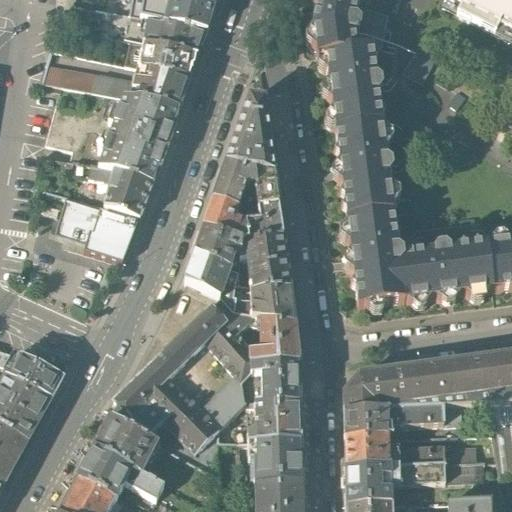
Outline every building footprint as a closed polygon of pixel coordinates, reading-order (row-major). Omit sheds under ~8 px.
[(212,15),(217,0),(112,0),(131,3),(169,8),(212,15)] [(316,65),(325,63),(371,58),(380,57),(388,23),(356,12),(361,1),(357,0),(318,0),(315,15),(311,32),(313,45),(314,55),(316,65)] [(511,0),(447,0),(444,6),(459,13),(456,21),(494,41),(498,34),(511,41),(511,0)] [(162,32),(169,8),(131,3),(128,25),(162,32)] [(169,8),(162,32),(205,40),(212,15),(169,8)] [(162,32),(128,25),(111,22),(110,31),(126,34),(123,49),(142,53),(196,64),(205,40),(162,32)] [(196,64),(142,53),(136,77),(140,78),(188,87),(196,64)] [(380,131),(371,58),(325,63),(330,100),(334,137),(380,131)] [(403,80),(422,88),(431,66),(411,58),(403,80)] [(89,101),(92,101),(94,88),(100,84),(46,75),(41,92),(89,101)] [(188,87),(140,78),(138,90),(133,89),(133,91),(100,84),(94,88),(92,101),(121,107),(135,110),(177,119),(188,87)] [(83,120),(55,112),(44,153),(72,158),(69,172),(97,178),(102,163),(96,161),(102,146),(107,147),(112,134),(106,132),(112,116),(118,118),(121,107),(92,101),(89,101),(83,120)] [(102,163),(97,178),(113,182),(151,194),(177,119),(135,110),(121,107),(118,118),(112,116),(106,132),(112,134),(107,147),(102,146),(96,161),(102,163)] [(243,179),(273,182),(263,109),(247,107),(231,157),(226,173),(243,179)] [(392,219),(380,131),(334,137),(340,181),(345,225),(392,219)] [(97,178),(69,172),(67,172),(64,184),(109,195),(103,219),(138,229),(151,194),(113,182),(97,178)] [(218,195),(212,210),(236,218),(244,197),(254,195),(253,180),(243,179),(226,173),(224,177),(218,195)] [(273,182),(253,180),(254,195),(256,217),(277,215),(273,185),(273,182)] [(98,219),(64,210),(53,245),(85,254),(83,257),(82,261),(121,273),(137,230),(98,219)] [(206,229),(203,239),(234,248),(240,231),(232,228),(236,218),(212,210),(210,214),(206,229)] [(241,252),(281,246),(279,233),(277,215),(256,217),(258,229),(240,231),(234,248),(241,252)] [(397,261),(392,219),(345,225),(351,270),(357,314),(403,308),(397,261)] [(200,244),(194,265),(230,281),(235,265),(244,269),(241,252),(234,248),(203,239),(200,244)] [(244,269),(249,300),(290,297),(285,269),(281,246),(241,252),(244,269)] [(511,246),(486,250),(492,297),(511,293),(511,246)] [(447,302),(492,297),(486,250),(397,261),(403,308),(447,302)] [(186,286),(183,292),(217,309),(232,322),(235,309),(232,308),(235,293),(238,285),(230,281),(194,265),(186,286)] [(290,297),(249,300),(248,324),(249,326),(251,327),(257,328),(294,332),(292,324),(290,297)] [(112,411),(116,415),(109,428),(145,447),(162,431),(192,464),(244,413),(241,392),(249,383),(248,372),(247,372),(246,360),(251,360),(236,344),(251,327),(249,326),(248,324),(232,322),(217,309),(214,312),(134,392),(124,400),(112,411)] [(247,372),(248,372),(298,370),(297,359),(294,332),(257,328),(257,360),(251,360),(246,360),(247,372)] [(342,407),(342,415),(470,412),(486,412),(496,466),(499,487),(511,485),(511,366),(511,358),(491,360),(359,377),(342,397),(342,407)] [(11,378),(6,388),(50,410),(61,388),(21,368),(18,367),(11,378)] [(260,411),(299,411),(298,391),(298,378),(298,370),(248,372),(249,383),(259,383),(260,411)] [(0,392),(0,437),(26,452),(50,410),(6,388),(3,386),(0,392)] [(246,438),(246,449),(252,449),(300,448),(300,440),(299,411),(260,411),(252,411),(253,438),(246,438)] [(470,412),(342,415),(342,424),(343,445),(388,443),(386,433),(471,432),(470,412)] [(109,428),(108,428),(99,444),(92,458),(142,483),(157,453),(145,447),(109,428)] [(0,494),(2,495),(26,452),(0,437),(0,494)] [(388,443),(343,445),(344,463),(345,475),(479,469),(478,448),(389,452),(388,443)] [(300,448),(252,449),(253,491),(301,490),(300,456),(300,448)] [(142,483),(92,458),(89,463),(76,489),(115,509),(123,494),(155,511),(164,494),(142,483)] [(345,490),(345,511),(354,511),(391,511),(390,490),(499,487),(496,466),(479,469),(345,475),(345,490)] [(114,511),(115,509),(76,489),(65,510),(63,511),(114,511)] [(253,511),(301,511),(301,490),(253,491),(253,511)]
